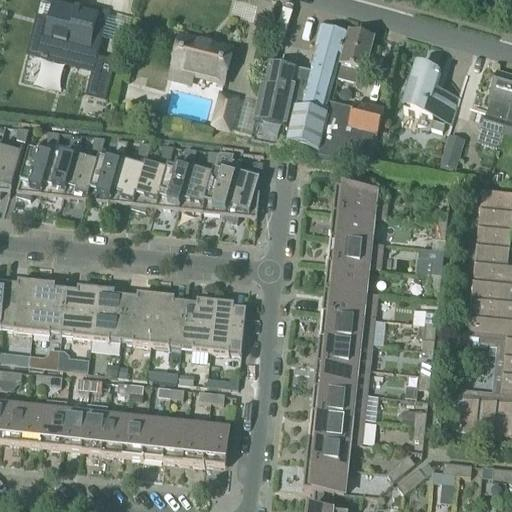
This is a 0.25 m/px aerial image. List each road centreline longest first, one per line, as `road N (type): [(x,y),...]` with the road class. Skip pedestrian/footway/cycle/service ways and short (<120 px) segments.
road 1 (residential): [(275,272),(0,243)]
road 2 (residential): [(248,511),(275,272)]
road 3 (unclassified): [(511,53),(320,0)]
